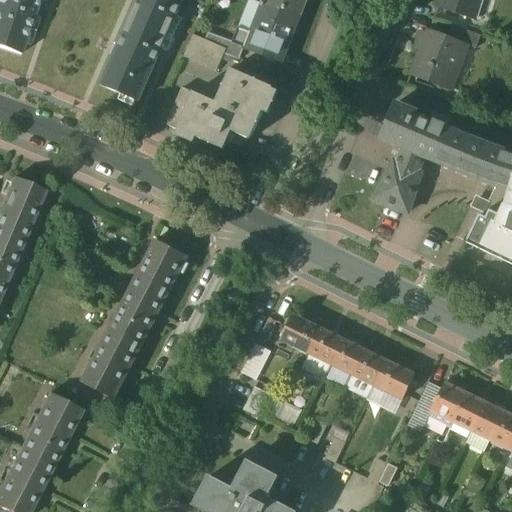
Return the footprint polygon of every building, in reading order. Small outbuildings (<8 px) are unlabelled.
[(0,0),(0,48),(17,54),(36,0),(0,0)] [(140,0),(101,88),(137,103),(182,0),(140,0)] [(305,0),(269,0),(267,7),(298,18),(305,0)] [(442,0),(439,11),(470,21),(477,0),(442,0)] [(267,7),(263,5),(251,35),(246,49),(246,50),(281,63),(298,18),(267,7)] [(482,38),(455,29),(450,41),(465,47),(477,51),(482,38)] [(251,35),(238,30),(233,43),(245,47),(244,49),(246,49),(251,35)] [(233,43),(208,34),(205,41),(205,42),(225,50),(225,51),(224,55),(239,61),(244,49),(245,47),(233,43)] [(450,41),(429,34),(413,77),(450,91),(465,47),(450,41)] [(205,41),(193,36),(183,58),(216,72),(224,55),(225,51),(225,50),(205,42),(205,41)] [(215,105),(182,90),(167,126),(223,151),(231,133),(249,141),(272,90),(230,71),(215,105)] [(416,113),(397,105),(382,139),(404,148),(398,163),(395,162),(376,200),(391,207),(408,213),(421,173),(419,172),(425,157),(470,176),(497,184),(509,188),(508,191),(511,192),(511,154),(449,131),(451,124),(435,118),(432,124),(414,117),(416,113)] [(15,176),(0,213),(0,300),(46,188),(15,176)] [(509,188),(497,184),(482,215),(486,216),(489,208),(498,212),(503,202),(505,203),(508,191),(509,188)] [(511,192),(508,191),(505,203),(503,202),(498,212),(489,208),(486,216),(482,215),(479,213),(467,238),(468,238),(466,242),(511,264),(511,192)] [(155,241),(83,383),(115,399),(187,257),(155,241)] [(322,330),(294,317),(280,342),(309,356),(322,330)] [(343,340),(322,330),(309,356),(330,366),(343,340)] [(365,351),(343,340),(330,366),(353,377),(365,351)] [(244,374),(262,381),(274,351),(256,344),(244,374)] [(387,361),(365,351),(353,377),(374,387),(387,361)] [(417,376),(387,361),(374,387),(404,402),(417,376)] [(448,385),(433,414),(453,424),(468,395),(448,385)] [(274,399),(254,389),(244,411),(264,421),(274,399)] [(49,395),(0,488),(0,509),(5,511),(28,511),(81,412),(49,395)] [(486,404),(468,395),(453,424),(471,433),(486,404)] [(298,420),(300,405),(277,404),(276,418),(298,420)] [(504,413),(486,404),(471,433),(490,442),(504,413)] [(511,441),(511,416),(504,413),(490,442),(508,451),(511,441)] [(318,421),(307,443),(319,448),(329,427),(318,421)] [(337,438),(326,460),(336,465),(347,443),(337,438)] [(388,464),(378,459),(368,481),(378,486),(388,464)] [(251,466),(245,479),(239,476),(232,490),(208,478),(201,492),(206,495),(200,509),(194,506),(193,508),(201,511),(294,511),(268,498),(278,478),(247,462),(246,464),(251,466)] [(484,482),(473,477),(463,497),(474,502),(484,482)]
